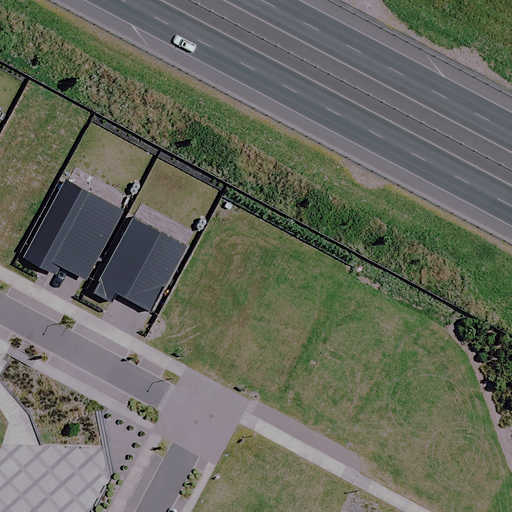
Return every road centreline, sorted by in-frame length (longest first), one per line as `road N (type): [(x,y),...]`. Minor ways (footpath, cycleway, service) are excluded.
road 1 (motorway): [(511,202),(128,0)]
road 2 (residential): [(0,302),(201,414),(149,511)]
road 3 (motorway): [(267,0),(511,129)]
